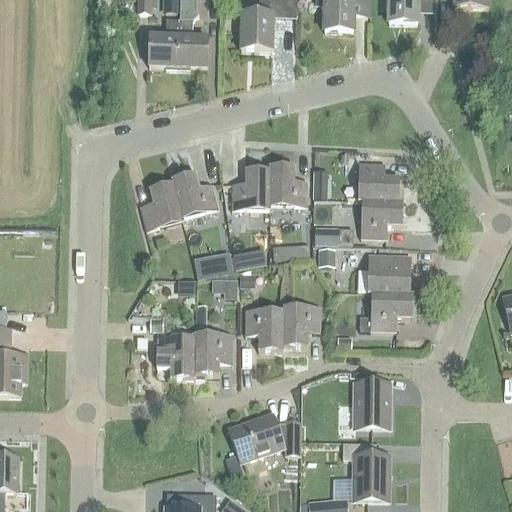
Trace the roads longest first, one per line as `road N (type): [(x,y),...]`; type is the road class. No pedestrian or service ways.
road 1 (residential): [(85,420),(86,252),(100,155),(391,78),(475,202),(500,220)]
road 2 (residential): [(85,420),(188,412),(321,375),(434,372)]
road 3 (residential): [(434,372),(500,220)]
